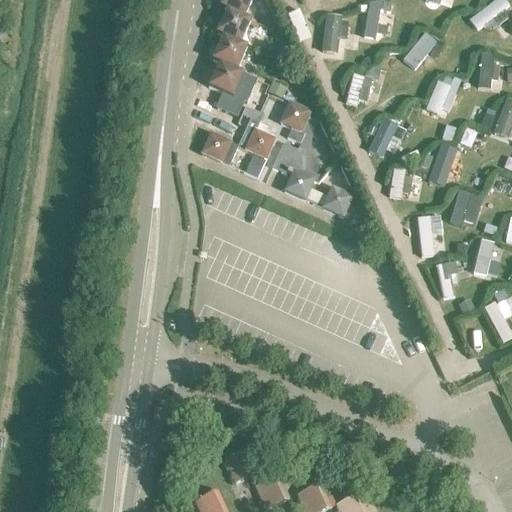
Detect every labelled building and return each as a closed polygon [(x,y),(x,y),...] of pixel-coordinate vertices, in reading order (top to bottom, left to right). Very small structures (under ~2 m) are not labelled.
[(223,0),(219,10),(226,13),(243,21),(252,0),(223,0)] [(424,0),(424,4),(438,9),(440,0),(424,0)] [(498,0),(497,0),(485,1),(488,29),(502,28),(498,0)] [(368,5),(362,40),(374,42),(378,12),(381,12),(382,4),(368,5)] [(215,37),(223,40),(240,47),(250,24),(243,21),(226,13),(215,37)] [(339,19),(327,19),(325,57),(337,58),(338,51),(344,52),(345,34),(338,34),(339,19)] [(264,21),(260,29),(272,34),(275,26),(264,21)] [(426,37),(411,62),(421,68),(436,42),(426,37)] [(212,64),(219,67),(236,74),(247,51),(240,47),(223,40),(212,64)] [(278,50),(272,62),(283,67),(289,55),(278,50)] [(491,58),(479,57),(476,92),(488,93),(489,83),(496,83),(497,69),(490,69),(491,58)] [(366,59),(359,65),(365,72),(372,66),(366,59)] [(458,63),(455,75),(465,77),(467,66),(458,63)] [(236,74),(219,67),(209,90),(233,101),(243,78),(236,74)] [(365,76),(364,80),(372,82),(372,83),(377,85),(377,84),(380,73),(372,71),(365,76)] [(371,83),(352,77),(344,106),(356,110),(357,105),(364,107),(366,101),(369,89),(371,83)] [(254,91),(266,96),(269,88),(257,83),(254,91)] [(267,96),(281,101),(285,91),(271,85),(267,96)] [(437,85),(426,113),(439,118),(442,111),(449,114),(457,94),(450,92),(451,90),(437,85)] [(369,89),(366,101),(376,104),(379,92),(369,89)] [(389,102),(382,112),(392,119),(399,109),(389,102)] [(511,126),(511,104),(505,102),(492,138),(506,143),(511,126)] [(300,148),(298,150),(309,155),(311,138),(319,120),(313,117),(289,107),(280,128),(290,132),(286,142),(299,148),(299,147),(300,148)] [(259,126),(262,118),(245,111),(241,118),(249,122),(237,149),(266,162),(275,143),(263,138),(267,130),(259,126)] [(484,117),(480,128),(488,131),(492,120),(484,117)] [(387,127),(374,126),(373,156),(386,157),(387,127)] [(445,129),(441,142),(450,145),(454,132),(445,129)] [(201,158),(229,171),(238,151),(210,138),(201,158)] [(309,155),(298,150),(297,153),(283,147),(271,172),(287,178),(281,192),(285,194),(285,195),(304,204),(313,184),(316,185),(319,179),(310,174),(309,158),(309,155)] [(439,148),(426,184),(441,189),(446,174),(453,176),(459,160),(452,158),(453,153),(439,148)] [(423,158),(419,170),(427,173),(431,161),(423,158)] [(247,166),(242,177),(255,182),(260,171),(247,166)] [(413,169),(410,178),(423,182),(426,173),(413,169)] [(404,173),(392,171),(387,200),(399,202),(400,196),(406,197),(409,181),(403,180),(404,173)] [(322,212),(343,221),(351,202),(331,192),(322,212)] [(457,195),(448,227),(459,230),(464,215),(470,217),(473,206),(467,205),(469,198),(457,195)] [(439,216),(430,217),(431,226),(440,225),(439,216)] [(428,221),(416,222),(419,261),(432,260),(428,221)] [(489,230),(486,237),(493,239),(496,232),(489,230)] [(480,243),(472,278),(484,281),(493,247),(480,243)] [(435,269),(441,303),(454,301),(451,287),(457,286),(456,279),(448,280),(446,267),(435,269)] [(469,304),(458,309),(462,318),(473,313),(469,304)] [(511,341),(493,306),(482,312),(501,348),(511,342),(511,341)] [(247,455),(225,465),(236,488),(250,481),(257,477),(247,455)] [(257,477),(250,481),(255,491),(262,488),(257,477)] [(262,488),(255,491),(264,511),(270,511),(288,504),(278,481),(263,488),(262,488)] [(297,500),(302,511),(329,511),(336,509),(332,500),(326,502),(320,490),(297,500)] [(225,511),(218,496),(195,506),(197,511),(225,511)] [(336,509),(337,511),(370,511),(367,511),(364,511),(359,499),(336,509)]
